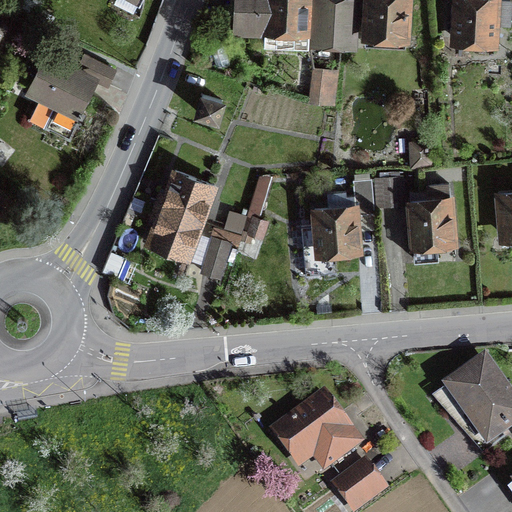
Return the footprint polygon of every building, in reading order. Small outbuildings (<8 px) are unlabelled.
[(265,44),(305,46),(305,45),(305,38),(307,0),(236,0),(235,29),(266,31),(265,44)] [(367,0),(366,32),(365,45),(405,47),(406,35),(408,0),(367,0)] [(456,0),(454,38),(495,40),(496,24),(509,24),(510,0),(502,0),(456,0)] [(340,44),(343,2),(314,1),(312,39),(305,38),(305,45),(320,46),(320,42),(340,44)] [(357,3),(343,2),(340,44),(355,44),(357,3)] [(23,23),(0,11),(0,30),(15,38),(23,23)] [(34,110),(30,119),(70,139),(84,111),(80,109),(87,94),(95,78),(108,84),(115,69),(84,54),(77,68),(46,52),(28,88),(45,97),(40,108),(34,110)] [(336,73),(316,70),(313,100),(333,103),(336,73)] [(359,72),(351,72),(350,82),(358,83),(359,72)] [(222,100),(202,94),(197,111),(217,117),(222,100)] [(428,142),(412,143),(413,164),(429,163),(428,142)] [(159,190),(154,203),(201,220),(214,184),(175,169),(168,187),(165,192),(159,190)] [(405,204),(403,175),(389,176),(391,205),(405,204)] [(389,176),(374,177),(376,206),(391,205),(389,176)] [(355,205),(356,213),(374,212),(372,177),(353,179),(355,205)] [(511,192),(499,193),(502,234),(511,232),(511,192)] [(415,259),(438,257),(437,239),(454,238),(450,197),(410,201),(415,259)] [(148,242),(187,257),(201,220),(154,203),(150,216),(156,218),(154,222),(148,242)] [(356,213),(355,205),(315,209),(316,224),(301,225),(305,275),(337,272),(335,248),(359,246),(356,213)] [(243,213),(232,208),(226,223),(238,227),(243,213)] [(266,221),(253,217),(249,232),(261,236),(266,221)] [(219,276),(229,241),(236,243),(239,234),(214,227),(202,271),(219,276)] [(511,423),(511,399),(484,360),(448,385),(462,404),(453,410),(479,447),(511,423)] [(84,393),(65,396),(66,402),(85,399),(84,393)] [(325,394),(275,431),(289,451),(297,445),(306,457),(318,448),(329,463),(360,441),(325,394)] [(297,445),(289,451),(298,463),(306,457),(297,445)] [(384,487),(365,461),(335,484),(354,509),(384,487)]
